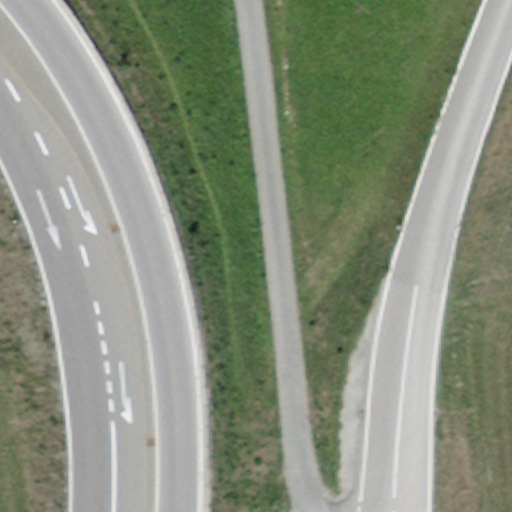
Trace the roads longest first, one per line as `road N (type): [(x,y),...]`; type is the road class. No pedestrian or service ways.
road 1 (tertiary): [(391,511),(425,250),(510,0)]
road 2 (track): [(319,511),(297,442),(246,0)]
road 3 (primary): [(136,511),(135,397),(111,274),(64,164),(0,52)]
